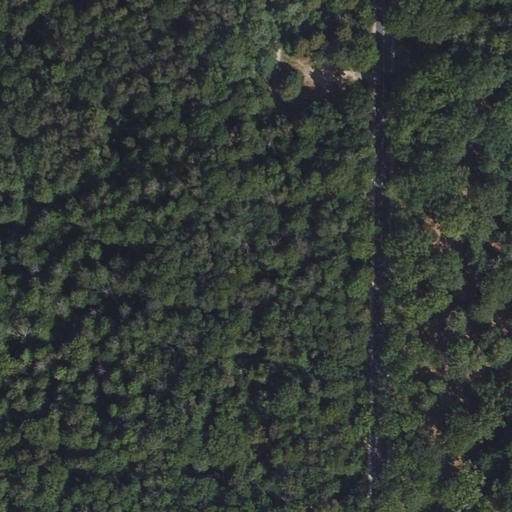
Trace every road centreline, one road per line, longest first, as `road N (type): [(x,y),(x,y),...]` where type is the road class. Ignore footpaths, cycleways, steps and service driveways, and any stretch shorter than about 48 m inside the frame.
road 1 (secondary): [(377,511),(383,0)]
road 2 (unknown): [(277,47),(278,211),(251,395),(270,434),(264,511)]
road 3 (unknown): [(288,0),(277,47),(132,140),(72,198),(0,201)]
